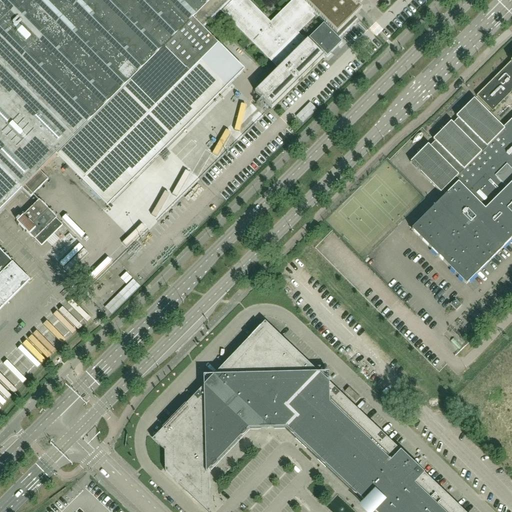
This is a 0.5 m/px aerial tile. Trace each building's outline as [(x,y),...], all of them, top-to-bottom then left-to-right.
[(0,0),(0,210),(22,189),(31,197),(48,180),(40,172),(56,156),(130,81),(155,107),(201,61),(218,44),(215,41),(212,38),(203,29),(206,25),(208,23),(221,10),(279,68),(273,74),(271,76),(268,79),(263,84),(255,92),(261,99),(269,107),(271,109),(282,98),(324,57),(307,40),(305,42),(297,33),(314,16),(312,15),(318,8),(318,9),(324,14),(325,16),(326,15),(329,18),(309,38),(319,49),(323,53),(327,57),(329,55),(342,42),(338,38),(358,19),(355,16),(362,9),(352,0),(0,0)] [(511,60),(476,96),(492,112),(511,92),(511,119),(503,128),(497,122),(474,99),(456,117),(458,119),(453,124),(451,122),(433,140),(435,142),(430,147),(428,145),(410,163),(441,193),(445,189),(449,192),(436,205),(428,213),(425,216),(411,230),(466,285),(511,239),(511,60)] [(250,121),(254,126),(263,120),(259,115),(250,121)] [(0,309),(30,280),(0,250),(0,309)] [(461,306),(455,299),(450,305),(456,311),(461,306)] [(462,511),(277,334),(265,322),(164,428),(152,440),(162,450),(164,451),(165,472),(198,503),(207,511),(209,511),(209,471),(248,429),(286,428),(366,504),(363,508),(364,508),(366,511),(371,511),(373,511),(374,511),(462,511)] [(360,398),(349,388),(345,392),(356,403),(360,398)]
